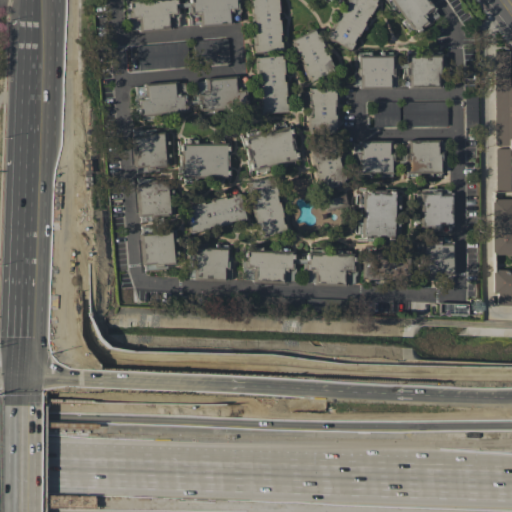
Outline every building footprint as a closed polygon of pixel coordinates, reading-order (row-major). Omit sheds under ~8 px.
[(127,0),(127,22),(138,22),(138,29),(167,29),(167,17),(178,17),(179,7),(187,7),(186,15),(198,15),(198,22),(238,22),(237,0),(183,0),(183,1),(127,0)] [(279,50),(276,0),(250,0),(253,52),(279,50)] [(351,50),(373,0),(345,0),(327,39),(351,50)] [(388,0),(413,34),(438,16),(426,0),(388,0)] [(333,71),(314,29),(290,40),(309,82),(333,71)] [(195,64),(228,63),(227,39),(194,40),(195,64)] [(136,45),(137,67),(188,65),(187,43),(136,45)] [(390,86),(390,53),(355,53),(355,86),(390,86)] [(408,55),(408,85),(439,85),(438,54),(408,55)] [(260,114),(285,112),(281,55),(255,57),(260,114)] [(243,109),(244,79),(197,78),(196,108),(243,109)] [(183,82),(134,85),(136,115),(185,112),(183,82)] [(308,88),(309,133),(334,132),(333,87),(308,88)] [(398,102),(372,102),(373,126),(398,126),(398,102)] [(297,160),(290,127),(243,137),(250,170),(297,160)] [(168,169),(166,129),(130,131),(133,171),(168,169)] [(440,176),(442,141),(406,140),(405,175),(440,176)] [(391,173),(391,142),(354,142),(354,173),(391,173)] [(182,179),(228,179),(228,145),(182,145),(182,179)] [(318,190),(344,185),(336,145),(310,150),(318,190)] [(284,232),(272,177),(246,183),(258,238),(284,232)] [(168,215),(166,178),(134,179),(136,216),(168,215)] [(449,232),(450,189),(418,188),(418,228),(423,228),(423,242),(416,242),(416,278),(450,278),(450,237),(432,237),(432,231),(449,232)] [(392,237),(393,200),(396,200),(396,190),(361,190),(360,236),(392,237)] [(244,222),(240,195),(184,205),(188,232),(244,222)] [(323,198),(324,209),(344,207),(342,195),(323,198)] [(511,198),(491,198),(490,254),(511,254),(511,198)] [(161,269),(161,263),(170,263),(172,233),(141,232),(140,268),(161,269)] [(228,249),(194,248),(193,278),(226,279),(228,249)] [(253,282),(292,279),(289,250),(242,254),(243,273),(252,272),(253,282)] [(407,251),(362,251),(362,278),(407,278),(407,251)] [(342,283),(342,274),(350,275),(350,255),(306,254),(306,282),(342,283)] [(304,308),(331,309),(331,299),(305,298),(304,308)] [(465,304),(436,303),(436,315),(465,316),(465,304)]
